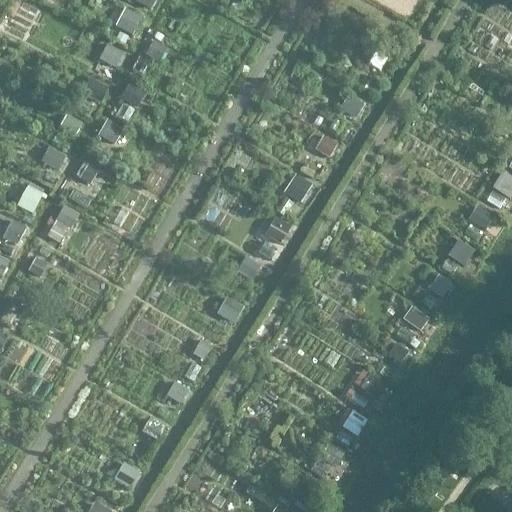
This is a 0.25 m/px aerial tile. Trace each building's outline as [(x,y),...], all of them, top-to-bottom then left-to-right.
[(133,0),(151,9),(155,0),(133,0)] [(134,34),(143,16),(125,8),(116,26),(134,34)] [(127,39),(118,34),(114,41),(123,46),(127,39)] [(153,41),(143,64),(156,70),(166,47),(153,41)] [(108,44),(100,60),(119,69),(127,54),(108,44)] [(82,93),(102,102),(109,86),(90,78),(82,93)] [(119,102),(135,112),(146,94),(130,84),(119,102)] [(348,95),(341,111),(358,118),(364,102),(348,95)] [(115,147),(123,128),(106,120),(97,140),(115,147)] [(330,155),(335,144),(323,138),(317,149),(330,155)] [(49,147),(42,161),(59,170),(67,156),(49,147)] [(90,184),(98,170),(85,162),(77,177),(90,184)] [(511,175),(505,171),(494,188),(511,199),(511,197),(511,175)] [(304,202),(312,181),(293,174),(285,195),(304,202)] [(18,207),(35,213),(43,192),(26,185),(18,207)] [(64,205),(48,236),(63,244),(79,213),(64,205)] [(470,221),(487,230),(494,215),(477,207),(470,221)] [(266,236),(283,244),(292,224),(275,216),(266,236)] [(13,219),(3,237),(17,244),(26,226),(13,219)] [(460,240),(450,256),(467,266),(476,250),(460,240)] [(0,275),(4,277),(11,261),(0,256),(0,275)] [(443,296),(452,283),(441,275),(432,288),(443,296)] [(236,323),(244,305),(226,298),(218,316),(236,323)] [(423,330),(431,319),(414,307),(406,318),(423,330)] [(361,372),(355,389),(382,399),(389,381),(361,372)] [(349,391),(345,398),(349,401),(354,394),(349,391)] [(354,410),(342,426),(357,437),(368,421),(354,410)] [(124,463),(116,478),(133,487),(141,472),(124,463)] [(88,511),(112,511),(96,501),(88,511)] [(273,511),(292,511),(279,503),(273,511)]
